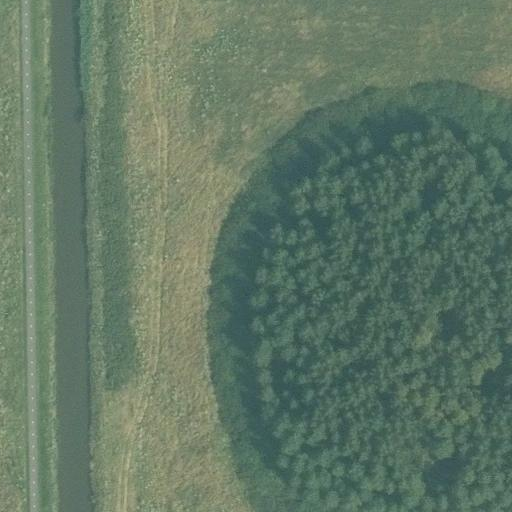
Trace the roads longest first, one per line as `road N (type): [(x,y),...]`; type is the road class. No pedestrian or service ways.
road 1 (track): [(12,511),(5,0)]
road 2 (track): [(119,0),(124,511)]
